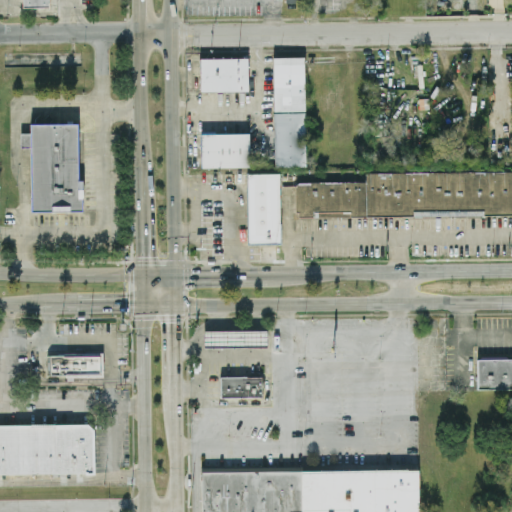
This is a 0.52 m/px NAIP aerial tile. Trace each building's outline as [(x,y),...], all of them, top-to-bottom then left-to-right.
[(274,167),(306,166),(304,56),(273,57),(274,167)] [(200,57),(247,57),(248,89),(200,90),(200,57)] [(31,210),(30,123),(77,123),(78,180),(82,180),(82,210),(31,210)] [(201,133),(247,132),(248,164),(201,165),(201,133)] [(298,182),(296,186),(296,211),(299,211),(299,218),(511,215),(511,170),(365,172),(365,181),(298,182)] [(248,172),(250,242),(279,241),(277,171),(248,172)] [(204,330),(267,329),(267,346),(204,347),(204,330)] [(47,376),(103,375),(103,352),(47,353),(47,376)] [(511,358),(511,389),(477,389),(477,358),(511,358)] [(220,375),(261,375),(261,397),(220,397),(220,375)] [(201,511),(301,511),(418,511),(418,469),(200,472),(201,511)]
